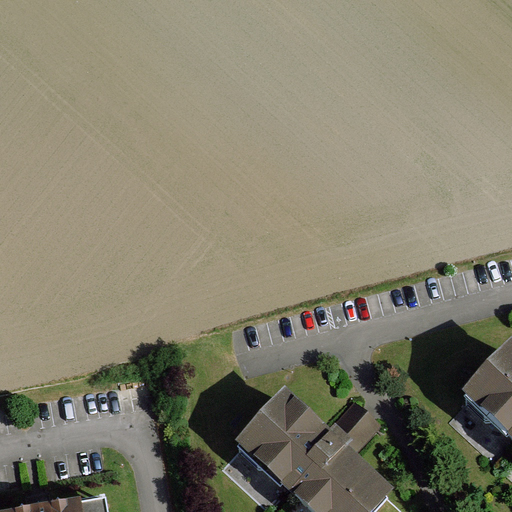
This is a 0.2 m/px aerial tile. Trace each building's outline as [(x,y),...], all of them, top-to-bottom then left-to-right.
[(511,360),(476,398),(497,417),(491,425),(511,444),(511,360)] [(497,417),(476,398),(466,409),(487,429),(491,425),(497,417)] [(264,469),(311,511),(374,511),(387,498),(350,464),(324,440),(286,404),(251,443),(271,462),(264,469)] [(324,440),(350,464),(379,432),(353,409),(324,440)] [(271,462),(251,443),(241,453),(260,473),(264,469),(271,462)] [(109,511),(106,493),(0,511),(109,511)]
